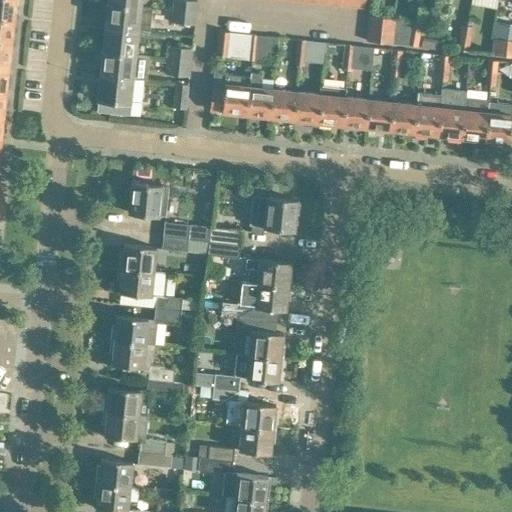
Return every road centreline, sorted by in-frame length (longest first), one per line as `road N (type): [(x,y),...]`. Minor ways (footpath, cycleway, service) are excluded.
road 1 (residential): [(30,511),(69,133)]
road 2 (residential): [(316,511),(349,162)]
road 3 (residential): [(69,133),(349,162)]
road 4 (residential): [(349,162),(511,180)]
road 5 (residential): [(69,133),(64,97),(78,0)]
